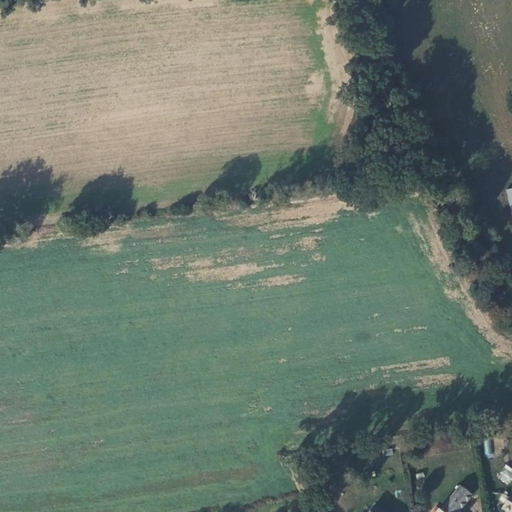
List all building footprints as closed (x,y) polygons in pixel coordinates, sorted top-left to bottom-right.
[(483,440),(485,457),(492,456),(490,439),(483,440)] [(336,464),(330,469),(337,476),(343,472),(336,464)] [(508,485),(511,479),(511,468),(506,464),(496,476),(508,485)] [(433,511),(455,511),(470,495),(456,484),(433,511)] [(511,511),(511,488),(498,509),(502,511),(511,511)]
